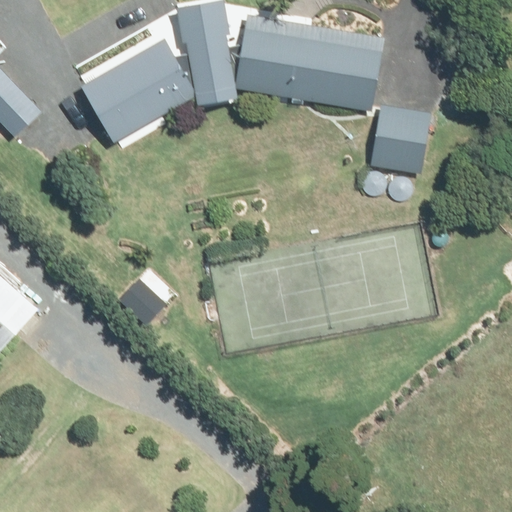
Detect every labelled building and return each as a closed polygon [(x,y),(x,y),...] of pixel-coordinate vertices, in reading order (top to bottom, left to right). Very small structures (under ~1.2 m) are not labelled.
[(162,115),(194,96),(196,107),(242,99),(241,90),(375,110),(386,37),(312,26),(313,18),(226,5),(225,0),(208,0),(179,5),(179,8),(148,27),(153,35),(80,79),(122,150),(167,124),(162,115)] [(0,75),(0,130),(4,135),(32,112),(0,75)] [(434,111),(382,104),(373,165),(426,172),(434,111)] [(385,197),(388,175),(364,172),(361,195),(385,197)] [(417,198),(417,177),(392,176),(391,197),(417,198)] [(0,279),(0,332),(26,301),(0,279)]
